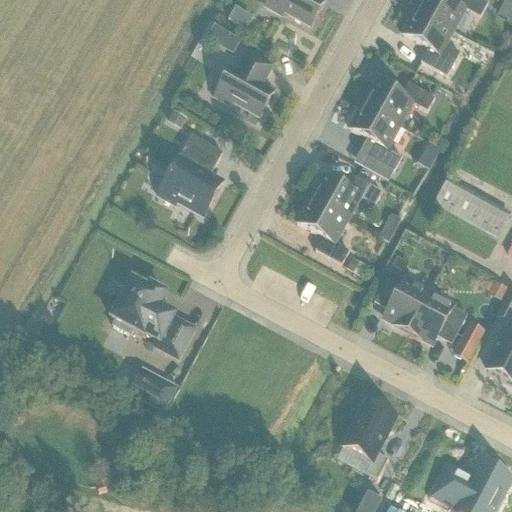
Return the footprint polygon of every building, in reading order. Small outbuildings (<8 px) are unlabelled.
[(271,0),(266,9),(283,19),(284,16),(311,30),(324,7),(310,0),(271,0)] [(424,0),(415,16),(453,36),(466,14),(480,22),(488,8),(473,0),(457,0),(454,6),(442,0),(424,0)] [(446,50),(453,36),(415,16),(403,39),(428,53),(421,67),(447,81),(460,58),(446,50)] [(234,51),(242,37),(216,23),(208,36),(234,51)] [(264,84),(271,71),(247,57),(236,77),(230,74),(215,100),(232,109),(234,106),(260,121),(273,98),(257,89),(261,82),(264,84)] [(363,110),(400,131),(413,108),(427,116),(435,102),(409,87),(402,101),(376,87),(363,110)] [(388,154),(400,131),(363,110),(350,133),(376,148),(368,161),(394,176),(402,162),(388,154)] [(214,172),(222,157),(191,140),(183,154),(185,155),(182,163),(179,161),(157,200),(175,210),(177,206),(203,221),(222,187),(207,179),(211,171),(214,172)] [(311,204),(348,225),(361,202),(375,211),(383,197),(357,182),(349,195),(323,181),(311,204)] [(497,242),(509,220),(444,184),(432,206),(497,242)] [(335,248),(348,225),(311,204),(298,228),(323,242),(316,255),(342,270),(350,256),(335,248)] [(386,245),(388,246),(401,223),(400,222),(391,217),(378,240),(386,245)] [(403,276),(408,265),(397,259),(391,269),(403,276)] [(407,336),(428,297),(390,277),(374,307),(374,308),(375,306),(389,313),(385,319),(396,325),(394,329),(407,336)] [(157,310),(164,297),(149,288),(147,292),(131,283),(129,287),(125,286),(118,300),(121,301),(110,321),(114,324),(112,329),(130,339),(132,333),(142,338),(143,337),(157,345),(154,350),(177,362),(193,332),(172,320),(173,318),(157,310)] [(511,289),(507,288),(498,315),(511,319),(511,289)] [(428,297),(407,336),(422,344),(424,340),(434,346),(438,339),(451,346),(450,348),(451,349),(467,318),(466,318),(465,320),(452,313),(453,311),(428,297)] [(467,320),(456,354),(473,360),(485,326),(467,320)] [(511,337),(504,333),(483,372),(510,386),(511,383),(511,337)] [(130,393),(128,397),(162,415),(164,412),(176,389),(141,371),(130,393)] [(365,404),(341,450),(370,465),(365,476),(376,482),(387,462),(377,457),(396,420),(365,404)] [(447,470),(429,502),(447,511),(497,511),(511,486),(511,483),(480,466),(470,483),(447,470)] [(354,511),(381,511),(384,506),(364,495),(354,511)]
